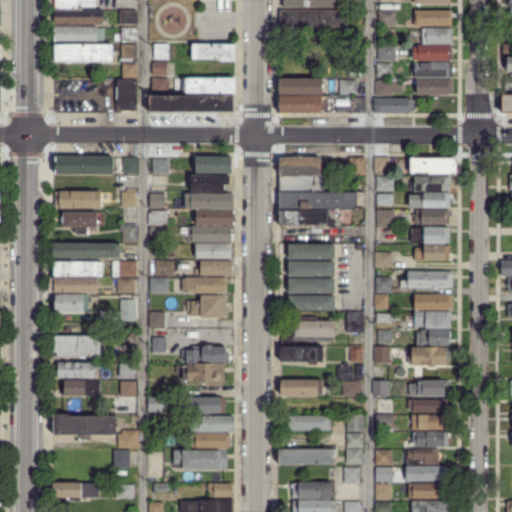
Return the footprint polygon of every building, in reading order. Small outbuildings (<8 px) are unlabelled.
[(54,8),(54,0),(94,0),(94,6),(81,6),(81,8),(54,8)] [(53,23),(53,9),(102,10),(102,23),(53,23)] [(279,27),(279,10),(347,10),(347,26),(279,27)] [(393,23),(378,23),(378,10),(393,10),(393,23)] [(120,23),(119,11),(136,11),(136,22),(120,23)] [(413,25),(413,11),(450,11),(450,25),(413,25)] [(54,41),(54,27),(96,27),(96,28),(103,28),(103,39),(96,39),(96,41),(54,41)] [(121,39),(121,28),(136,28),(136,39),(121,39)] [(421,43),(421,28),(451,28),(452,43),(421,43)] [(393,39),(378,38),(378,29),(393,29),(393,39)] [(54,60),(54,44),(111,44),(111,60),(54,60)] [(154,58),(154,45),(167,44),(167,58),(154,58)] [(234,61),(220,61),(216,58),(191,58),(191,44),(209,44),(209,46),(212,46),(212,44),(234,44),(234,61)] [(131,60),(121,60),(121,45),(136,45),(136,57),(131,57),(131,60)] [(410,60),(410,45),(451,45),(451,60),(410,60)] [(377,60),(377,46),(393,46),(393,59),(377,60)] [(166,75),(152,75),(152,62),(166,62),(166,75)] [(451,76),(414,76),(414,66),(412,66),(412,63),(414,63),(451,63),(451,68),(453,68),(453,71),(451,71),(451,76)] [(122,77),(122,64),(135,65),(135,77),(122,77)] [(377,75),(377,64),(389,64),(389,75),(377,75)] [(116,109),(116,79),(135,79),(135,109),(116,109)] [(167,94),(152,94),(152,79),(167,80),(167,94)] [(174,94),(174,79),(232,79),(232,95),(174,94)] [(278,93),(278,79),(321,79),(320,93),(278,93)] [(416,93),(416,79),(450,79),(450,93),(416,93)] [(356,94),(339,94),(339,80),(355,80),(356,94)] [(377,81),(393,81),(393,95),(377,95),(377,81)] [(511,112),(500,112),(500,94),(511,94),(511,112)] [(149,111),(149,95),(232,95),(232,111),(149,111)] [(278,112),(278,96),(320,96),(320,112),(278,112)] [(364,113),(335,112),(335,106),(349,106),(349,98),(364,98),(364,113)] [(374,112),(374,98),(407,98),(407,99),(412,99),(412,103),(414,103),(414,105),(412,105),(412,112),(408,112),(374,112)] [(56,173),(56,157),(114,157),(113,166),(115,166),(115,169),(113,169),(113,173),(56,173)] [(176,172),(150,172),(150,157),(176,158),(176,172)] [(365,174),(349,174),(350,157),(365,157),(365,174)] [(456,174),(430,174),(426,171),(411,171),(411,157),(452,158),(456,161),(456,174)] [(138,172),(125,172),(125,158),(138,158),(138,172)] [(196,172),(196,158),(230,158),(230,172),(196,172)] [(319,173),(279,173),(279,158),(320,158),(319,173)] [(388,171),(375,171),(375,158),(388,158),(388,171)] [(280,190),(280,174),(324,174),(324,190),(280,190)] [(393,189),(392,175),(375,176),(376,190),(393,189)] [(191,191),(191,176),(229,176),(229,184),(223,184),(223,191),(191,191)] [(449,190),(414,189),(414,176),(449,176),(449,190)] [(136,205),(123,205),(122,192),(127,193),(127,188),(135,188),(136,205)] [(55,208),(55,192),(101,192),(101,208),(55,208)] [(279,208),(280,192),(364,192),(364,208),(279,208)] [(449,207),(409,207),(409,195),(423,195),(423,192),(449,192),(449,193),(452,193),(452,197),(449,197),(449,207)] [(163,208),(150,207),(150,194),(163,195),(163,208)] [(185,207),(185,194),(232,194),(232,196),(235,196),(235,206),(232,206),(232,208),(185,207)] [(392,203),(377,203),(377,194),(392,195),(392,203)] [(197,225),(197,223),(192,223),(192,217),(197,217),(197,210),(234,210),(234,225),(197,225)] [(393,224),(377,224),(377,210),(393,210),(393,224)] [(449,223),(416,223),(416,222),(414,222),(414,216),(415,216),(416,210),(449,210),(449,223)] [(166,224),(149,224),(150,211),(167,211),(166,224)] [(279,224),(279,211),(328,211),(327,220),(335,220),(335,225),(327,225),(279,224)] [(87,234),(77,234),(77,226),(63,226),(63,222),(62,222),(62,216),(64,216),(64,213),(97,213),(97,227),(87,227),(87,234)] [(123,241),(123,231),(121,230),(121,224),(136,224),(136,241),(123,241)] [(231,241),(187,241),(187,236),(185,236),(185,233),(187,233),(187,226),(231,226),(231,234),(234,234),(233,240),(231,240),(231,241)] [(391,239),(377,239),(377,226),(391,226),(391,239)] [(164,236),(150,236),(150,228),(164,228),(164,236)] [(449,242),(410,242),(411,228),(449,228),(449,242)] [(53,257),(53,244),(120,244),(120,257),(53,257)] [(196,258),(196,244),(231,244),(231,258),(196,258)] [(291,245),(337,244),(337,260),(291,260),(291,245)] [(449,260),(414,259),(415,248),(423,248),(423,245),(449,245),(449,260)] [(172,258),(156,258),(156,248),(172,248),(172,258)] [(391,266),(375,266),(375,254),(391,254),(391,266)] [(156,275),(156,260),(173,260),(173,261),(178,261),(178,266),(173,266),(173,275),(156,275)] [(53,276),(53,261),(102,261),(102,263),(103,263),(103,267),(102,267),(102,277),(53,276)] [(136,275),(120,275),(120,261),(136,261),(136,275)] [(200,276),(200,274),(193,274),(193,269),(199,269),(200,261),(231,261),(231,262),(233,262),(233,275),(231,275),(231,276),(200,276)] [(511,275),(501,275),(501,261),(511,261),(511,275)] [(291,277),(291,262),(337,262),(337,277),(291,277)] [(438,289),(429,289),(429,287),(400,287),(400,280),(408,280),(408,271),(447,271),(447,272),(451,272),(451,286),(447,286),(447,287),(438,287),(438,289)] [(96,292),(53,291),(53,278),(96,278),(96,292)] [(150,291),(151,278),(170,279),(169,292),(150,291)] [(186,292),(186,291),(182,291),(182,279),(186,279),(186,278),(226,278),(226,292),(186,292)] [(291,279),(337,278),(337,294),(291,294),(291,279)] [(390,292),(376,292),(376,278),(390,278),(390,292)] [(134,292),(118,292),(118,279),(134,279),(134,292)] [(82,311),(55,310),(55,294),(88,294),(88,309),(82,309),(82,311)] [(387,307),(375,307),(375,294),(387,295),(387,307)] [(415,310),(415,294),(446,294),(446,295),(451,295),(451,307),(446,307),(446,309),(415,310)] [(290,296),(337,296),(337,311),(291,311),(290,296)] [(200,317),(200,315),(191,315),(190,303),(200,303),(200,297),(226,297),(226,315),(221,315),(221,317),(200,317)] [(133,319),(120,318),(121,298),(134,298),(133,319)] [(363,331),(348,331),(348,311),(363,311),(363,331)] [(425,327),(425,326),(414,326),(414,311),(450,312),(450,327),(425,327)] [(390,320),(390,313),(376,312),(375,319),(390,320)] [(149,327),(149,314),(163,314),(163,327),(149,327)] [(295,338),(295,321),(333,321),(333,338),(295,338)] [(448,346),(416,346),(416,332),(421,333),(421,329),(448,329),(448,332),(450,332),(450,339),(451,339),(451,342),(448,342),(448,346)] [(165,352),(153,352),(153,330),(165,330),(165,352)] [(390,342),(378,342),(378,331),(391,331),(390,342)] [(85,358),(80,358),(80,355),(57,355),(57,351),(52,351),(52,347),(50,347),(50,339),(54,339),(54,336),(100,336),(100,355),(85,355),(85,358)] [(137,360),(123,360),(123,352),(121,352),(121,349),(123,349),(123,345),(137,345),(137,360)] [(362,361),(350,361),(351,345),(362,345),(362,361)] [(224,362),(187,362),(187,355),(182,355),(182,351),(203,350),(203,347),(224,347),(224,362)] [(280,361),(281,347),(322,347),(322,361),(280,361)] [(389,361),(375,361),(375,347),(389,347),(389,354),(391,354),(391,357),(389,357),(389,361)] [(445,364),(411,364),(411,361),(408,361),(408,358),(405,358),(405,354),(407,354),(407,351),(412,351),(412,347),(445,347),(445,349),(448,349),(448,360),(445,360),(445,364)] [(94,377),(58,377),(58,362),(94,362),(94,377)] [(134,378),(120,378),(120,363),(134,363),(134,378)] [(360,378),(335,378),(335,366),(338,366),(338,363),(345,363),(345,367),(355,367),(355,363),(360,363),(360,378)] [(207,384),(207,380),(186,380),(186,376),(183,376),(184,366),(188,366),(188,364),(225,364),(225,379),(220,384),(207,384)] [(136,396),(121,396),(121,380),(135,380),(136,396)] [(99,394),(64,394),(64,381),(100,381),(99,394)] [(281,394),(281,381),(316,381),(322,381),(322,394),(317,394),(281,394)] [(360,395),(343,395),(343,381),(360,381),(360,395)] [(390,394),(375,394),(374,394),(374,382),(387,382),(387,386),(390,386),(390,394)] [(447,394),(409,394),(409,384),(417,384),(417,382),(447,382),(447,394)] [(212,415),(206,415),(204,413),(182,413),(183,397),(225,397),(225,414),(213,414),(212,415)] [(150,398),(167,398),(167,405),(168,412),(150,413),(150,405),(150,398)] [(108,409),(98,409),(98,399),(108,399),(108,409)] [(323,413),(284,413),(284,399),(323,399),(323,413)] [(363,413),(347,413),(347,399),(363,399),(363,413)] [(448,414),(440,413),(440,412),(413,412),(413,409),(408,409),(408,400),(440,400),(440,399),(448,399),(448,414)] [(378,413),(378,400),(393,400),(393,412),(378,413)] [(92,440),(80,440),(80,436),(53,435),(54,414),(69,414),(69,416),(116,417),(116,435),(92,435),(92,440)] [(363,432),(345,431),(345,414),(363,414),(363,432)] [(393,432),(377,431),(377,414),(393,414),(393,432)] [(412,430),(411,415),(450,415),(450,430),(412,430)] [(227,433),(196,432),(191,432),(191,416),(234,417),(233,433),(227,433)] [(290,416),(332,416),(332,431),(290,431),(290,416)] [(138,449),(118,448),(118,434),(122,434),(122,430),(139,430),(138,449)] [(227,433),(227,435),(230,435),(230,448),(226,448),(226,450),(196,449),(190,449),(190,434),(196,434),(196,432),(227,433)] [(363,448),(346,448),(346,432),(362,433),(363,448)] [(413,447),(413,445),(410,445),(410,442),(413,442),(413,432),(448,432),(448,433),(452,433),(452,438),(449,438),(449,447),(413,447)] [(101,464),(53,464),(54,448),(101,449),(101,464)] [(279,464),(279,449),(334,449),(333,464),(279,464)] [(346,464),(347,449),(362,449),(361,464),(346,464)] [(407,465),(407,462),(403,462),(403,454),(407,454),(407,449),(439,449),(438,464),(407,465)] [(130,467),(114,467),(114,450),(131,450),(130,467)] [(227,470),(183,470),(183,462),(174,462),(175,450),(228,451),(227,470)] [(392,465),(376,465),(376,451),(392,451),(392,465)] [(446,481),(407,481),(406,466),(446,466),(446,481)] [(376,481),(376,467),(391,467),(391,481),(376,481)] [(344,483),(344,468),(359,468),(359,483),(344,483)] [(299,499),(299,498),(293,498),(293,484),(299,484),(299,482),(332,482),(332,491),(336,491),(336,498),(332,498),(332,499),(299,499)] [(82,501),(68,501),(68,497),(52,497),(53,483),(100,483),(100,498),(82,498),(82,501)] [(168,492),(154,492),(155,483),(169,483),(168,492)] [(232,497),(208,497),(208,483),(233,483),(232,497)] [(408,499),(408,483),(446,483),(446,492),(450,492),(450,496),(449,496),(449,497),(446,497),(446,499),(408,499)] [(134,498),(116,498),(117,484),(134,485),(134,498)] [(392,499),(376,498),(376,484),(392,484),(392,499)] [(231,511),(174,511),(174,508),(180,508),(180,499),(231,500),(231,511)] [(149,511),(149,500),(164,500),(163,511),(149,511)] [(293,511),(293,500),(299,501),(332,500),(332,501),(337,501),(337,511),(293,511)] [(412,511),(412,500),(448,500),(449,511),(452,511),(412,511)] [(361,511),(345,511),(345,502),(361,502),(361,511)] [(392,511),(376,511),(376,502),(392,502),(392,511)]
